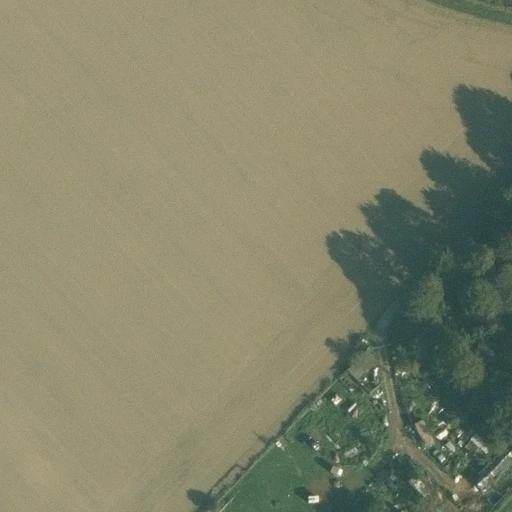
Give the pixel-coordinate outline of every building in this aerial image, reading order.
[(504,311),(486,296),(473,311),(490,326),(504,311)] [(511,351),(478,343),(473,365),(506,372),(511,351)] [(433,445),(423,424),(413,429),(424,450),(433,445)] [(494,452),(477,435),(469,443),(486,460),(494,452)] [(496,488),(511,473),(511,447),(511,446),(482,473),(496,488)]
